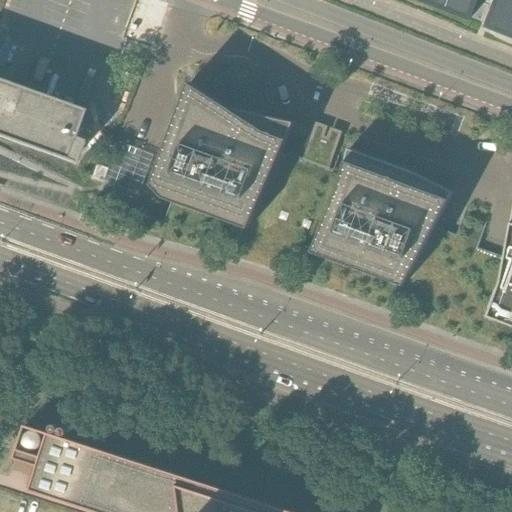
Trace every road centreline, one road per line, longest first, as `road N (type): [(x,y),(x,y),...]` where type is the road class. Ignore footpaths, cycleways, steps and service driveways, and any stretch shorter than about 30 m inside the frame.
road 1 (primary): [(0,259),(503,439)]
road 2 (primary): [(493,400),(0,224)]
road 3 (primary): [(213,0),(511,110)]
road 4 (primary): [(511,85),(294,0)]
road 5 (residential): [(511,62),(350,0)]
